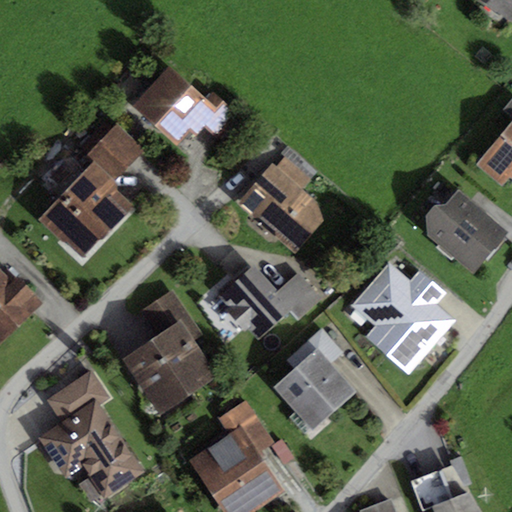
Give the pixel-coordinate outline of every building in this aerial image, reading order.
[(511,0),(478,0),(511,23),(511,0)] [(168,65),(133,106),(178,145),(190,131),(196,136),(204,128),(219,140),(240,115),(212,92),(207,98),(168,65)] [(511,99),(503,111),(511,118),(511,120),(476,165),(502,186),(509,178),(511,180),(511,99)] [(87,155),(85,158),(91,164),(93,161),(115,182),(144,150),(115,124),(113,127),(107,121),(81,149),(87,155)] [(272,162),(236,204),(253,218),(260,217),(275,231),(276,238),(294,254),(324,219),(316,201),(303,190),(311,180),(285,158),(277,167),(272,162)] [(91,164),(38,220),(61,242),(67,241),(84,256),(98,240),(103,239),(135,207),(117,190),(115,182),(93,161),(91,164)] [(446,205),(435,205),(426,217),(427,237),(473,275),(508,232),(458,191),(446,205)] [(410,281),(389,263),(352,306),(374,325),(365,337),(410,375),(457,320),(437,303),(446,293),(419,270),(410,281)] [(254,264),(218,296),(228,308),(225,311),(244,332),(247,329),(257,340),(290,311),(298,321),(322,300),(298,273),(278,291),(254,264)] [(0,343),(41,303),(7,269),(4,273),(0,268),(0,343)] [(157,336),(122,359),(160,416),(219,378),(194,340),(201,335),(172,291),(141,312),(157,336)] [(295,369),(274,388),(312,431),(357,391),(332,363),(343,353),(322,330),(288,361),(295,369)] [(60,422),(36,437),(65,481),(83,469),(103,499),(143,473),(97,405),(108,398),(91,371),(46,401),(60,422)] [(230,433),(188,460),(221,511),(254,511),(285,492),(260,453),(274,444),(246,401),(220,418),(230,433)] [(449,461),(453,467),(465,487),(472,485),(461,457),(449,461)] [(479,511),(465,487),(453,467),(411,483),(421,511),(425,511),(432,509),(433,511),(479,511)] [(396,511),(391,499),(360,511),(396,511)]
